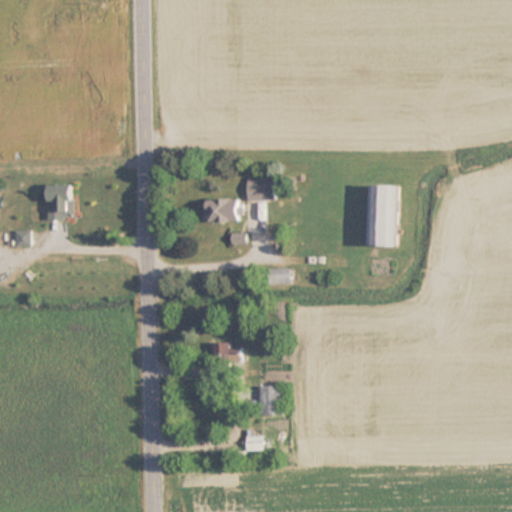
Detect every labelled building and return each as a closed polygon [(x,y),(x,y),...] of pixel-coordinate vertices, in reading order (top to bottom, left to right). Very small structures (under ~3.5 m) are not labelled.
[(251,201),(277,201),(277,178),(251,178),(251,201)] [(51,219),(77,219),(77,185),(51,185),(51,219)] [(402,247),(402,185),(374,185),(373,246),(402,247)] [(242,200),(207,200),(207,223),(242,223),(242,200)] [(18,232),(18,246),(32,246),(32,232),(18,232)] [(242,345),(221,348),(224,365),(245,362),(242,345)] [(284,414),(284,386),(264,386),(264,414),(284,414)] [(249,429),(249,451),(266,451),(266,429),(249,429)]
